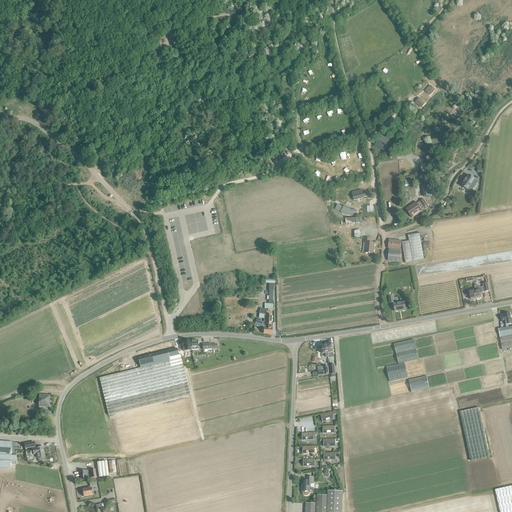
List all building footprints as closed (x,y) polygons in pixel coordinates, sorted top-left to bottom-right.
[(430,95),(436,89),(431,85),(425,90),(430,95)] [(420,97),(415,102),(421,108),(426,103),(420,97)] [(384,146),(386,143),(387,140),(383,137),(381,140),(379,144),(378,146),(378,147),(382,149),(384,146)] [(475,179),(469,175),(467,179),(466,178),(463,182),(464,183),(462,186),(467,190),(471,192),(478,182),(474,179),(475,179)] [(424,197),(432,196),(431,184),(423,185),(424,197)] [(362,190),(352,193),(354,200),(363,198),(363,197),(370,196),(369,192),(362,193),(362,190)] [(416,202),(410,206),(406,209),(408,212),(412,218),(422,211),(416,202)] [(356,215),(356,210),(350,209),(350,206),(336,205),(336,213),(356,215)] [(420,233),(408,235),(408,241),(402,242),(405,263),(424,260),(420,233)] [(369,253),(373,254),(374,243),(370,243),(370,238),(364,238),(364,242),(365,243),(364,253),(368,253),(368,254),(369,254),(369,253)] [(400,262),(401,250),(400,250),(401,241),(389,240),(388,249),(389,249),(388,261),(400,262)] [(477,285),(476,285),(474,286),(477,300),(479,299),(479,298),(481,298),(480,293),(482,292),(482,293),(482,292),(484,292),(490,291),(488,283),(483,284),(483,287),(481,287),(480,288),(480,287),(479,286),(478,285),(477,285)] [(468,295),(470,295),(471,300),(473,299),(473,300),(477,300),(474,286),(475,289),(467,290),(468,295)] [(401,311),(406,310),(404,302),(393,304),(395,311),(401,310),(401,311)] [(266,319),(266,322),(271,322),(271,315),(271,312),(267,312),(267,310),(260,308),(259,314),(264,315),(264,319),(266,319)] [(505,325),(506,328),(508,327),(508,324),(511,323),(511,319),(510,313),(503,314),(503,315),(501,315),(502,322),(504,322),(505,325)] [(271,324),(271,322),(266,322),(265,325),(265,328),(264,328),(263,334),(271,334),(272,329),(272,324),(271,324)] [(500,337),(500,338),(511,335),(511,326),(508,327),(506,328),(503,328),(501,329),(498,329),(500,337)] [(434,335),(414,339),(418,359),(438,355),(434,335)] [(511,347),(511,335),(500,338),(502,350),(511,347)] [(192,350),(191,341),(181,342),(182,348),(183,348),(183,351),(192,351),(192,350)] [(328,358),(329,358),(330,357),(329,353),(330,353),(329,348),(328,348),(328,344),(324,345),(323,344),(322,345),(321,345),(322,354),(328,353),(329,356),(327,356),(328,358)] [(181,356),(181,355),(181,354),(178,355),(176,348),(147,356),(148,357),(138,360),(139,365),(140,368),(181,358),(180,357),(181,356)] [(459,351),(441,354),(444,369),(462,365),(459,351)] [(140,368),(99,378),(108,416),(115,414),(190,395),(181,358),(140,368)] [(318,376),(324,375),(329,374),(328,366),(324,367),(323,366),(318,367),(318,370),(318,372),(318,374),(318,375),(318,376)] [(430,387),(448,383),(445,372),(427,376),(430,387)] [(39,395),(39,397),(39,401),(38,407),(49,407),(50,395),(39,395)] [(470,461),(489,457),(479,408),(460,412),(470,461)] [(332,413),(321,415),(322,422),(326,421),(326,419),(329,418),(330,420),(334,419),(332,413)] [(11,455),(12,442),(0,441),(0,467),(10,468),(11,460),(16,461),(16,456),(11,455)] [(38,458),(38,459),(38,460),(39,461),(40,461),(42,460),(43,460),(44,459),(44,458),(44,457),(45,457),(43,447),(38,448),(38,447),(38,448),(35,448),(32,449),(33,454),(36,454),(37,458),(38,458)] [(99,477),(108,476),(106,461),(97,462),(99,477)] [(81,480),(88,479),(87,470),(80,471),(81,480)] [(302,494),(303,494),(304,495),(305,496),(306,496),(307,496),(308,495),(309,495),(309,494),(310,493),(310,492),(310,482),(313,482),(313,477),(307,477),(307,481),(303,481),(302,487),(301,491),(302,491),(302,493),(302,494)] [(511,511),(511,485),(495,490),(499,511),(511,511)] [(83,496),(92,495),(91,488),(82,489),(83,496)] [(341,511),(343,491),(328,491),(327,495),(317,495),(317,503),(306,503),(305,511),(341,511)]
